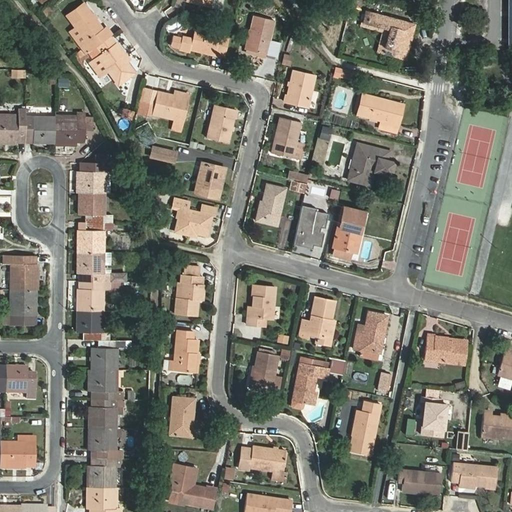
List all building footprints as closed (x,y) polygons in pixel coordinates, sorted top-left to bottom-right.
[(361,0),(351,0),(349,9),(359,11),(361,0)] [(86,42),(91,50),(95,48),(110,36),(112,35),(107,27),(103,30),(84,3),(67,16),(75,26),(86,42)] [(48,6),(41,12),(44,17),(52,11),(48,6)] [(415,24),(366,10),(362,23),(389,30),(383,53),(393,56),(395,50),(405,52),(409,35),(412,36),(415,24)] [(254,16),(246,50),(277,57),(280,43),(270,40),(274,21),(254,16)] [(86,42),(75,26),(68,31),(80,47),(86,42)] [(190,50),(224,58),(229,37),(195,28),(193,38),(182,35),(179,49),(190,52),(190,50)] [(110,36),(95,48),(91,50),(89,52),(105,74),(108,71),(118,85),(134,73),(123,56),(126,54),(117,42),(115,44),(110,36)] [(291,57),(284,55),(281,64),(289,65),(291,57)] [(341,69),(339,77),(351,80),(353,72),(341,69)] [(294,70),(285,103),(308,108),(315,75),(294,70)] [(150,103),(153,90),(145,88),(142,101),(150,103)] [(171,129),(182,131),(189,99),(158,91),(152,114),(167,118),(173,119),(171,129)] [(367,96),(362,115),(381,120),(380,128),(396,132),(398,125),(394,124),(399,104),(367,96)] [(215,105),(207,138),(228,142),(236,110),(215,105)] [(26,116),(26,109),(0,108),(0,141),(19,142),(19,136),(26,136),(26,116)] [(124,109),(122,117),(131,120),(134,111),(124,109)] [(55,116),(55,111),(48,111),(48,116),(26,116),(26,136),(34,136),(34,142),(55,143),(55,116)] [(55,143),(85,143),(85,130),(92,130),(92,118),(85,117),(85,112),(77,112),(77,117),(55,116),(55,143)] [(167,118),(152,114),(151,122),(165,126),(167,118)] [(280,118),(271,153),(292,158),(301,122),(280,118)] [(330,128),(323,127),(320,138),(327,140),(330,128)] [(392,152),(358,143),(348,180),(371,186),(374,172),(392,177),(396,162),(390,160),(392,152)] [(79,193),(105,193),(106,172),(113,172),(113,164),(110,164),(110,155),(96,155),(96,163),(86,163),(86,171),(81,171),(79,171),(79,193)] [(195,193),(199,194),(206,164),(202,163),(195,193)] [(225,169),(206,164),(199,194),(219,198),(225,169)] [(148,168),(141,172),(145,178),(152,175),(148,168)] [(287,178),(304,182),(305,177),(288,173),(287,178)] [(290,189),(304,192),(306,185),(292,182),(290,189)] [(286,188),(267,184),(263,201),(260,201),(256,220),(277,226),(286,188)] [(105,193),(79,193),(79,214),(80,214),(85,214),(85,222),(112,223),(112,215),(105,215),(105,193)] [(216,209),(203,206),(201,213),(187,210),(189,202),(175,199),(173,208),(179,209),(177,217),(179,217),(175,231),(192,236),(193,233),(207,236),(212,215),(214,215),(216,209)] [(335,247),(333,254),(350,259),(356,232),(360,233),(365,211),(343,206),(338,227),(333,247),(335,247)] [(85,230),(80,230),(78,230),(78,251),(105,252),(105,230),(112,231),(112,223),(85,222),(85,230)] [(299,236),(295,253),(309,256),(313,239),(299,236)] [(78,251),(78,273),(79,273),(84,273),(84,281),(111,281),(125,282),(125,274),(104,273),(105,252),(78,251)] [(4,263),(11,264),(10,290),(37,291),(37,262),(32,262),(32,256),(4,256),(4,263)] [(178,282),(175,313),(197,315),(198,300),(201,300),(203,278),(198,277),(199,268),(182,266),(180,282),(178,282)] [(84,289),(79,289),(78,289),(77,310),(104,311),(104,289),(111,289),(111,281),(84,281),(84,289)] [(254,285),(251,317),(247,316),(246,324),(265,326),(266,318),(273,319),(276,287),(254,285)] [(10,314),(4,314),(4,324),(36,325),(37,291),(10,290),(10,314)] [(302,320),(299,335),(307,337),(308,334),(317,336),(316,342),(330,344),(334,321),(331,321),(335,301),(315,298),(310,322),(302,320)] [(104,311),(77,310),(77,332),(84,332),(84,340),(100,340),(110,340),(110,332),(103,332),(104,311)] [(359,351),(359,350),(381,354),(389,314),(367,310),(363,333),(356,332),(352,349),(359,351)] [(174,371),(194,372),(196,353),(197,353),(198,340),(193,339),(194,331),(177,330),(174,371)] [(424,360),(465,365),(467,342),(448,339),(448,337),(427,334),(424,360)] [(131,348),(131,340),(110,340),(100,340),(100,347),(92,347),(91,369),(118,369),(118,348),(131,348)] [(256,367),(252,384),(278,389),(281,378),(274,376),(278,356),(258,352),(255,366),(256,367)] [(511,355),(504,353),(497,375),(511,379),(511,355)] [(303,403),(314,405),(317,392),(314,392),(317,377),(327,379),(329,368),(300,362),(292,401),(291,404),(293,407),(299,408),(302,406),(303,403)] [(7,366),(6,392),(27,393),(27,398),(36,398),(36,372),(28,372),(28,366),(7,366)] [(91,369),(91,391),(92,391),(97,391),(97,399),(124,399),(124,391),(117,391),(118,369),(91,369)] [(382,373),(378,387),(386,389),(389,374),(382,373)] [(350,398),(351,390),(342,388),(340,396),(350,398)] [(173,397),(170,435),(192,437),(195,437),(196,429),(192,428),(194,399),(173,397)] [(425,402),(421,435),(442,437),(446,405),(438,404),(439,399),(421,397),(420,402),(425,402)] [(124,407),(124,399),(97,399),(97,406),(92,406),(91,406),(90,428),(117,428),(117,414),(117,407),(124,407)] [(364,401),(362,411),(357,410),(352,436),(355,437),(352,452),(370,456),(380,404),(364,401)] [(511,414),(503,414),(503,416),(492,415),(492,410),(484,410),(481,436),(501,439),(501,437),(511,438),(511,414)] [(20,417),(5,417),(5,427),(11,427),(11,423),(20,423),(20,417)] [(121,458),(123,458),(123,450),(117,450),(117,437),(117,428),(90,428),(90,450),(91,450),(96,450),(96,457),(121,458)] [(1,468),(27,468),(27,466),(27,462),(35,462),(35,437),(27,437),(27,442),(17,442),(1,442),(1,468)] [(287,473),(283,473),(286,451),(252,446),(252,449),(241,447),(238,468),(250,470),(250,467),(272,471),(271,479),(286,481),(287,473)] [(121,466),(121,458),(96,457),(95,465),(90,465),(89,487),(116,487),(116,466),(121,466)] [(173,481),(190,485),(192,477),(189,476),(191,467),(175,463),(171,481),(173,481)] [(452,480),(459,481),(459,487),(474,488),(474,485),(484,486),(484,488),(495,489),(497,467),(453,463),(452,480)] [(198,468),(191,467),(189,476),(192,477),(190,485),(194,486),(198,468)] [(224,468),(222,478),(231,480),(234,470),(224,468)] [(401,492),(439,495),(441,473),(399,469),(398,478),(403,479),(401,492)] [(207,486),(207,488),(194,486),(190,485),(173,481),(169,502),(184,505),(185,503),(212,509),(216,488),(207,486)] [(95,509),(95,511),(120,511),(121,509),(116,509),(116,487),(89,487),(89,509),(90,509),(95,509)] [(289,511),(291,501),(248,494),(245,511),(289,511)]
